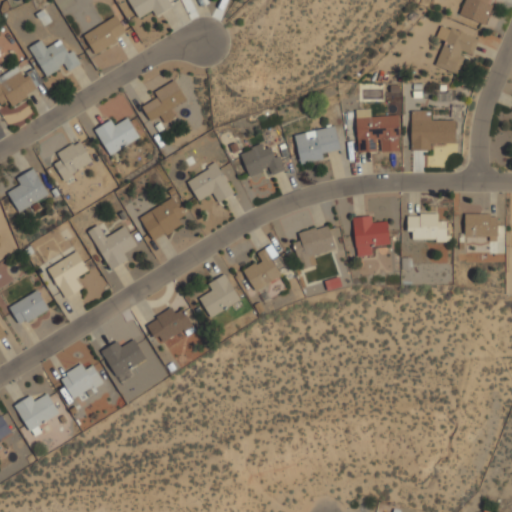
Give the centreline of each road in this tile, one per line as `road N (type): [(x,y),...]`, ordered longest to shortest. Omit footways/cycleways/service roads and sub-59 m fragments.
road 1 (residential): [(511,180),(403,180),(284,201),(0,374)]
road 2 (residential): [(0,148),(157,52),(204,41)]
road 3 (residential): [(511,41),(480,119),(481,180)]
